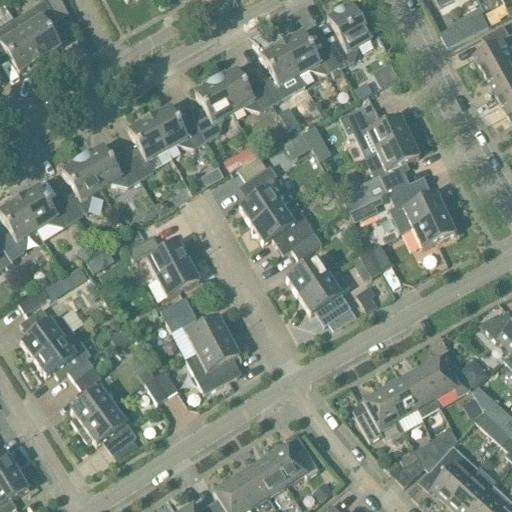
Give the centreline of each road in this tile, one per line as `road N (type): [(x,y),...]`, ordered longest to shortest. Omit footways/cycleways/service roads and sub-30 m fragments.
road 1 (residential): [(295,381),(511,258)]
road 2 (residential): [(511,214),(395,0)]
road 3 (residential): [(88,511),(288,386)]
road 4 (residential): [(295,381),(194,201)]
road 5 (residential): [(132,67),(156,70),(282,0)]
road 6 (residential): [(393,511),(288,386)]
road 7 (residential): [(79,511),(0,381)]
road 8 (residential): [(0,152),(119,74)]
road 9 (residential): [(230,0),(141,48),(132,67)]
